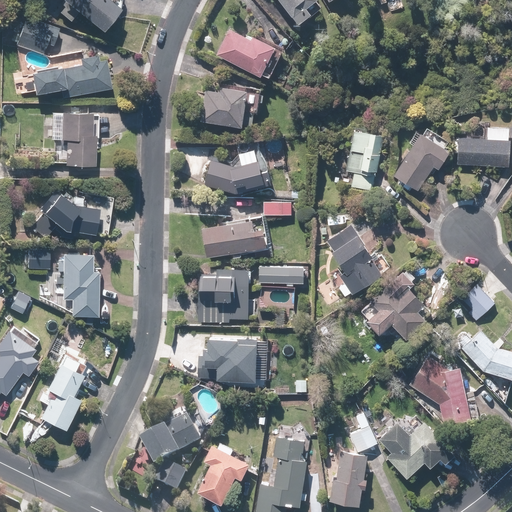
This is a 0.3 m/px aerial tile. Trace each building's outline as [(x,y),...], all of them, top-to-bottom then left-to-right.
[(122,8),(112,0),(66,0),(104,30),(122,8)] [(282,0),(301,22),(313,12),(308,6),(315,0),(282,0)] [(26,16),(16,44),(44,54),(48,43),(54,45),(60,28),(26,16)] [(230,27),(218,53),(263,74),(277,45),(254,34),(253,37),(230,27)] [(82,64),(64,67),(63,66),(33,72),(37,93),(61,88),(63,97),(112,87),(107,59),(100,60),(99,55),(81,58),(82,64)] [(208,87),(203,118),(244,124),(249,88),(222,84),(222,89),(208,87)] [(97,134),(93,134),(94,111),(63,111),(62,138),(67,138),(67,164),(96,165),(97,134)] [(385,130),(357,124),(348,168),(356,169),(353,185),(372,189),(376,169),(377,169),(385,130)] [(459,134),(458,162),(510,165),(511,137),(509,137),(510,125),(489,124),(488,136),(459,134)] [(422,130),(395,173),(419,188),(435,163),(440,166),(451,148),(422,130)] [(261,156),(235,163),(213,157),(206,183),(237,191),(269,182),(261,156)] [(56,187),(39,209),(43,212),(32,226),(46,237),(54,227),(60,231),(59,235),(80,238),(81,231),(96,233),(100,207),(77,204),(56,187)] [(265,200),(265,213),(292,213),(292,201),(265,200)] [(203,226),(209,255),(268,244),(265,225),(256,226),(254,217),(203,226)] [(352,223),(327,239),(347,268),(341,272),(354,292),(384,272),(373,255),(375,254),(360,232),(359,232),(352,223)] [(28,248),(28,267),(50,267),(50,249),(28,248)] [(63,298),(72,298),(72,315),(99,315),(99,270),(93,270),(94,253),(64,253),(63,298)] [(260,264),(260,280),(305,281),(305,264),(260,264)] [(231,316),(249,317),(251,267),(218,266),(218,272),(201,271),(199,319),(231,320),(231,316)] [(399,271),(372,298),(408,335),(427,316),(419,308),(427,300),(399,271)] [(477,319),(496,300),(478,282),(462,297),(472,308),(469,311),(477,319)] [(30,298),(19,292),(10,307),(22,314),(30,298)] [(462,347),(484,368),(511,375),(511,347),(498,344),(481,327),(462,347)] [(0,391),(1,390),(6,394),(23,370),(29,374),(39,359),(32,354),(36,348),(9,329),(0,342),(0,354),(1,355),(0,355),(0,391)] [(258,337),(204,336),(203,375),(233,376),(233,367),(257,368),(258,337)] [(461,365),(450,367),(429,353),(410,383),(441,402),(445,421),(472,415),(461,365)] [(74,394),(85,373),(62,361),(42,401),(48,403),(42,416),(67,429),(82,398),(74,394)] [(142,439),(156,465),(202,440),(188,414),(142,439)] [(388,454),(408,475),(426,459),(431,464),(441,455),(446,460),(456,451),(426,419),(411,433),(398,420),(380,437),(392,450),(388,454)] [(351,432),(359,449),(378,441),(371,424),(351,432)] [(301,504),(308,458),(301,457),(304,438),(278,434),(275,454),(280,455),(275,483),(261,481),(256,511),(287,511),(289,502),(301,504)] [(220,446),(213,443),(205,459),(212,462),(199,489),(223,501),(236,474),(243,477),(251,461),(220,446)] [(368,452),(341,448),(338,474),(335,473),(331,498),(361,502),(363,486),(367,487),(368,476),(365,476),(368,452)] [(178,490),(187,471),(166,461),(157,480),(178,490)]
